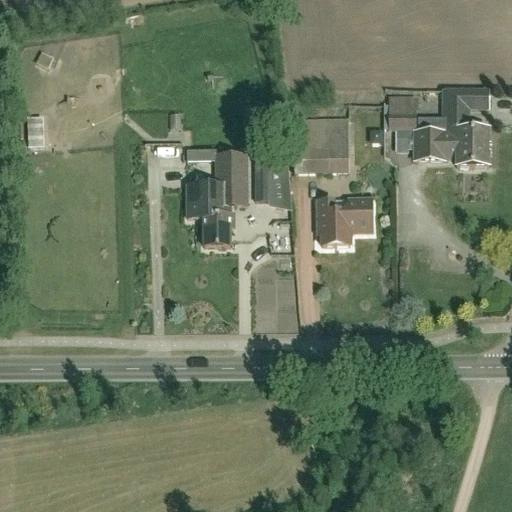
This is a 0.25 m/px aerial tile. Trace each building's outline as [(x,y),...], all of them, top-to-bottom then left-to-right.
[(467,135),(467,114),(490,114),(490,96),(443,96),(443,121),(416,121),(416,116),(389,116),(389,136),(416,136),(416,137),(443,137),(452,137),(452,164),(456,164),(456,172),(488,172),(488,149),(491,149),(491,137),(488,137),(488,135),(467,135)] [(186,119),(176,119),(176,137),(187,136),(186,119)] [(294,179),(349,178),(348,123),(293,124),(294,179)] [(444,164),(452,164),(452,137),(443,137),(416,137),(416,156),(416,166),(444,166),(444,164)] [(188,153),(155,155),(157,189),(191,187),(188,153)] [(187,193),(187,223),(204,223),(204,252),(230,252),(230,234),(234,234),(233,220),(230,220),(230,211),(247,211),(247,193),(247,159),(215,160),(215,168),(215,190),(187,190),(187,193)] [(255,206),(269,206),(269,160),(255,160),(255,206)] [(473,201),(474,226),(490,225),(489,201),(473,201)] [(373,205),(331,206),(318,206),(319,239),(322,239),(322,252),(350,251),(350,238),(374,238),(373,205)] [(275,228),(275,236),(294,236),(294,228),(275,228)]
